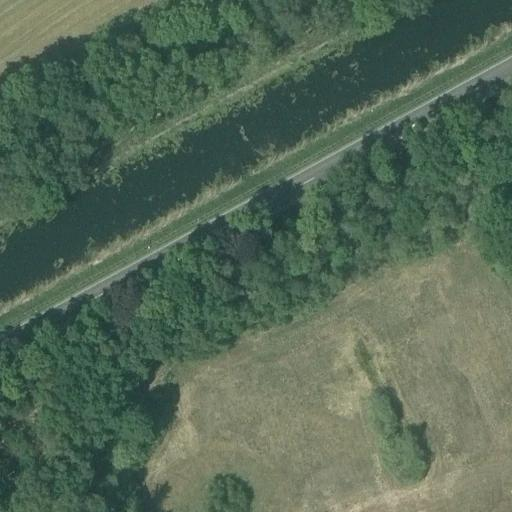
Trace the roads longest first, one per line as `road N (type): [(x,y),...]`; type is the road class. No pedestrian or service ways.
road 1 (primary): [(0,353),(511,73)]
road 2 (track): [(343,0),(0,184)]
